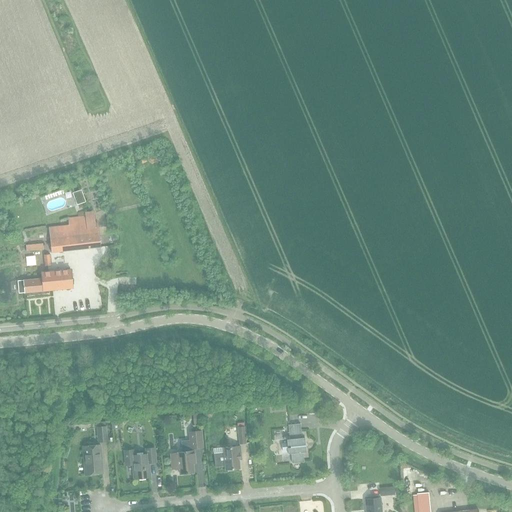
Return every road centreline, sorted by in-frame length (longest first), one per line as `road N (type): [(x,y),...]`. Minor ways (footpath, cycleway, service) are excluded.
road 1 (unclassified): [(0,342),(198,318),(274,348),(360,411)]
road 2 (residential): [(91,510),(335,487)]
road 3 (unclassified): [(360,411),(421,450),(511,485)]
